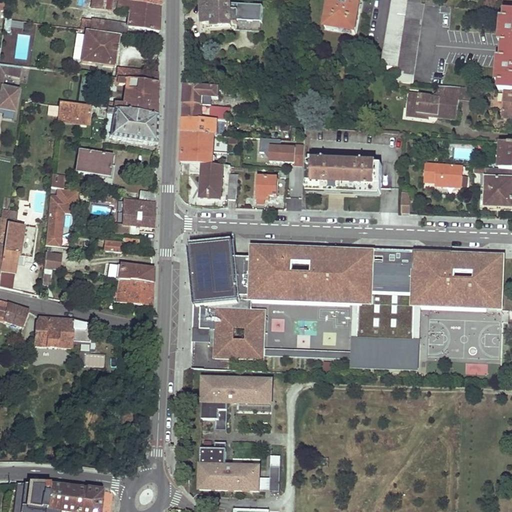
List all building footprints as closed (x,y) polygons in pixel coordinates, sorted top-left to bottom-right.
[(130,13),(128,27),(158,33),(159,33),(160,22),(160,8),(132,3),(114,0),(92,0),(91,8),(117,11),(130,13)] [(356,34),(362,0),(331,0),(327,29),(356,34)] [(408,4),(408,0),(392,0),(381,66),(393,68),(398,68),(408,4)] [(220,29),(232,28),(231,22),(230,4),(230,2),(202,4),(204,26),(214,25),(213,21),(220,21),(220,29)] [(262,5),(230,4),(231,22),(262,23),(262,5)] [(412,85),(423,5),(421,5),(408,4),(398,68),(397,73),(396,83),(412,85)] [(90,21),(92,13),(85,11),(83,20),(90,21)] [(502,45),(511,45),(511,12),(504,11),(504,19),(503,28),(500,28),(500,36),(502,37),(502,45)] [(90,32),(92,21),(90,21),(83,20),(82,19),(81,23),(80,31),(86,32),(90,32)] [(105,34),(107,23),(92,21),(90,32),(105,34)] [(81,23),(74,22),(73,30),(80,31),(81,23)] [(127,37),(128,27),(107,23),(105,34),(127,37)] [(104,65),(115,67),(118,51),(120,37),(90,32),(86,32),(82,63),(93,64),(93,63),(96,64),(96,65),(97,66),(102,66),(103,66),(104,65)] [(511,45),(502,45),(501,60),(511,60),(511,45)] [(287,65),(295,65),(295,59),(287,57),(287,65)] [(303,60),(295,59),(295,65),(294,72),(293,83),(292,94),(292,95),(300,96),(303,60)] [(511,92),(511,60),(501,60),(500,67),(497,67),(497,75),(499,75),(499,84),(498,91),(505,92),(511,92)] [(0,109),(16,113),(20,91),(3,88),(5,77),(21,80),(23,68),(0,65),(0,109)] [(287,65),(285,82),(293,83),(294,72),(295,65),(287,65)] [(129,72),(127,80),(158,84),(158,75),(129,72)] [(92,108),(158,117),(158,96),(158,84),(127,80),(105,77),(105,84),(127,87),(125,105),(93,101),(92,108)] [(230,122),(230,108),(212,107),(212,99),(219,99),(220,88),(186,86),(185,97),(184,120),(217,122),(225,122),(230,122)] [(437,119),(457,121),(459,102),(456,102),(457,88),(438,87),(438,94),(440,99),(440,100),(431,99),(431,98),(409,96),(407,110),(406,113),(417,115),(416,116),(428,118),(428,116),(437,117),(437,119)] [(472,102),(473,89),(460,89),(459,101),(472,102)] [(502,120),(511,120),(511,92),(505,92),(503,113),(499,113),(498,117),(502,117),(502,120)] [(59,103),(59,107),(58,121),(89,125),(90,117),(91,108),(59,103)] [(57,116),(58,107),(48,105),(47,115),(57,116)] [(109,139),(157,146),(158,147),(158,129),(158,117),(92,108),(91,108),(90,117),(106,119),(107,116),(114,117),(110,138),(109,138),(109,139)] [(110,138),(114,117),(107,116),(106,119),(104,137),(109,138),(110,138)] [(217,137),(217,122),(184,120),(183,127),(183,135),(215,137),(217,137)] [(217,122),(217,137),(224,137),(225,122),(217,122)] [(213,166),(213,158),(215,137),(183,135),(182,157),(182,164),(192,165),(213,166)] [(304,167),(305,147),(296,147),(296,150),(280,148),(281,141),(261,139),(260,153),(265,153),(270,159),(270,162),(295,164),(295,166),(304,167)] [(511,144),(504,144),(504,152),(501,151),(500,161),(503,161),(503,171),(511,171),(511,144)] [(113,157),(79,152),(77,162),(80,163),(78,174),(110,179),(113,157)] [(381,194),(382,166),(376,166),(364,165),(364,162),(364,160),(350,159),(350,165),(337,164),(326,164),(326,160),(320,160),(320,164),(311,164),(307,163),(307,191),(308,191),(380,194),(381,194)] [(191,174),(203,175),(202,199),(211,200),(212,196),(221,197),(223,167),(216,167),(213,166),(192,165),(191,174)] [(462,189),(464,167),(426,165),(425,183),(436,185),(436,187),(462,189)] [(511,208),(511,171),(503,171),(499,170),(486,169),(486,174),(485,191),(485,208),(496,208),(511,208)] [(65,178),(53,176),(51,189),(64,191),(65,178)] [(229,201),(237,201),(238,177),(230,176),(229,201)] [(258,178),(257,200),(265,200),(265,196),(269,196),(277,196),(278,179),(258,178)] [(140,200),(156,203),(156,194),(141,192),(140,200)] [(36,193),(34,214),(43,214),(44,194),(36,193)] [(78,213),(79,199),(51,196),(46,239),(62,240),(63,226),(61,226),(62,215),(65,215),(65,212),(78,213)] [(411,213),(410,200),(402,200),(401,213),(411,213)] [(122,226),(155,229),(155,217),(156,208),(123,204),(122,226)] [(9,214),(0,272),(0,273),(16,275),(19,257),(32,259),(36,229),(16,226),(18,214),(9,212),(9,214)] [(0,272),(9,214),(2,213),(0,226),(0,272)] [(105,241),(104,251),(122,253),(123,243),(105,241)] [(197,258),(237,260),(235,245),(192,249),(193,258),(196,287),(197,258)] [(214,361),(263,362),(263,359),(264,352),(265,313),(251,313),(244,312),(244,302),(252,303),(350,307),(350,302),(358,303),(358,307),(357,345),(413,346),(415,309),(486,312),(487,312),(487,309),(502,309),(504,259),(452,257),(449,257),(448,267),(416,266),(416,268),(374,266),(374,254),(256,250),(255,261),(237,260),(197,258),(196,287),(193,332),(210,332),(216,332),(214,361)] [(60,256),(45,254),(44,270),(52,271),(58,271),(60,256)] [(449,257),(452,257),(452,255),(416,254),(416,256),(374,254),(374,266),(416,268),(416,266),(448,267),(449,257)] [(108,276),(115,278),(118,265),(110,264),(108,276)] [(130,282),(130,281),(153,284),(154,270),(122,266),(120,280),(130,282)] [(52,271),(44,270),(42,286),(51,288),(52,271)] [(120,280),(117,301),(153,306),(154,292),(154,284),(153,284),(130,281),(130,282),(120,280)] [(0,321),(4,322),(22,329),(29,312),(9,305),(0,302),(0,321)] [(352,369),(415,371),(418,312),(486,315),(486,312),(415,309),(413,346),(357,345),(358,307),(358,303),(350,302),(350,307),(252,303),(244,302),(244,312),(251,313),(251,306),(354,310),(353,355),(264,352),(263,359),(353,362),(352,369)] [(90,338),(96,339),(97,327),(75,322),(38,319),(36,324),(34,347),(72,350),(73,341),(90,342),(90,338)] [(193,332),(193,344),(209,345),(210,332),(193,332)] [(216,432),(228,432),(229,404),(235,404),(235,405),(272,406),(273,395),(264,395),(265,382),(204,380),(203,421),(217,421),(216,432)] [(147,412),(134,412),(123,411),(122,432),(133,433),(133,426),(146,427),(147,412)] [(201,491),(260,493),(260,483),(256,483),(257,468),(234,468),(233,469),(227,469),(227,445),(216,444),(216,451),(202,450),(201,491)] [(98,455),(97,471),(105,472),(106,455),(98,455)] [(270,478),(263,477),(262,488),(280,489),(282,456),(271,455),(270,478)] [(78,488),(51,485),(47,510),(55,511),(102,511),(106,492),(103,492),(78,488)]
